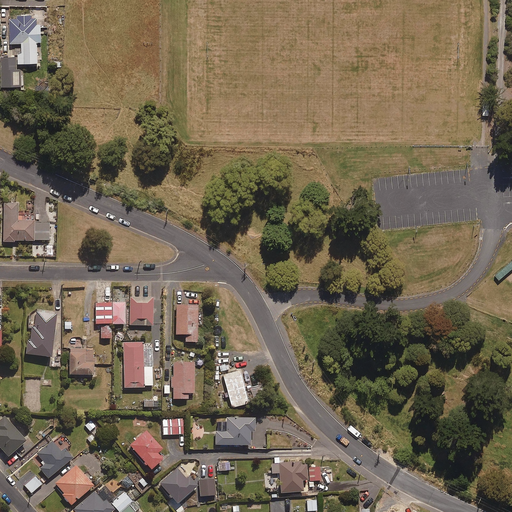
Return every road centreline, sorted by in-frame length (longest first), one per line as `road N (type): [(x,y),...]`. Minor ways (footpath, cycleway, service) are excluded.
road 1 (residential): [(470,511),(380,469),(317,417),(264,313),(231,273)]
road 2 (residential): [(231,273),(160,226),(0,160)]
road 3 (residential): [(0,270),(231,273)]
